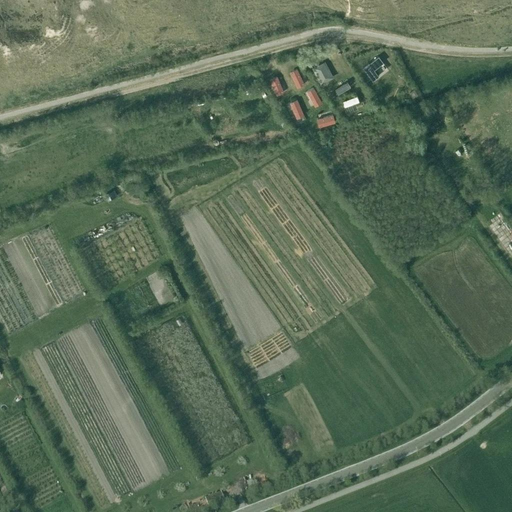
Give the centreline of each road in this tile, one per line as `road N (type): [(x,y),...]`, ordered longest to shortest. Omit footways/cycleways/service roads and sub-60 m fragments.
road 1 (track): [(0,124),(324,37),(511,54)]
road 2 (tertiary): [(249,511),(430,439),(511,380)]
